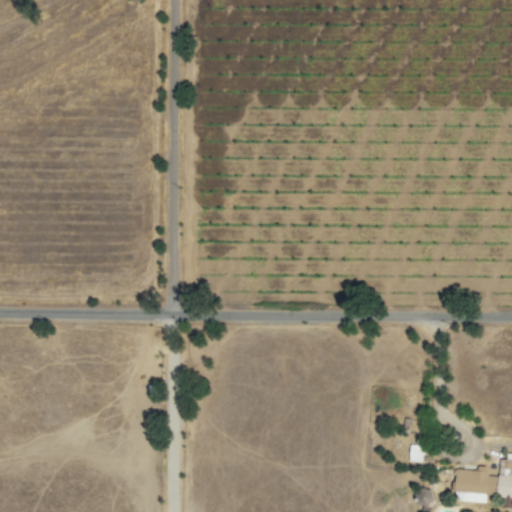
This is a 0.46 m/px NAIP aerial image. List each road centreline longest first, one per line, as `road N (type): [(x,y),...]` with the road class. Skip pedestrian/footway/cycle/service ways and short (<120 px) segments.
road 1 (residential): [(511,315),(0,311)]
road 2 (residential): [(163,0),(165,511)]
